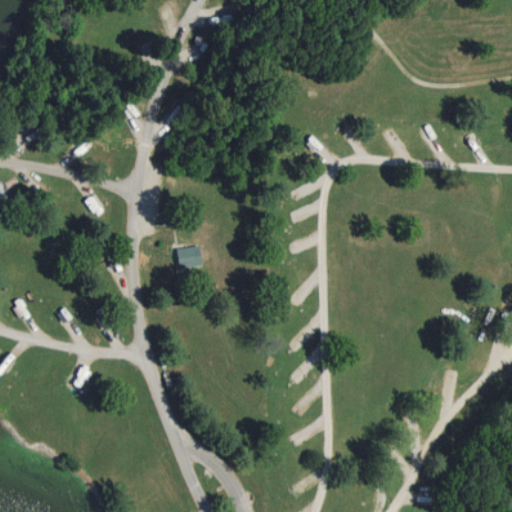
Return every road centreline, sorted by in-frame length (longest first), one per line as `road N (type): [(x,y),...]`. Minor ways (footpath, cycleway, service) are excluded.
road 1 (residential): [(402,511),(442,430),(511,358),(349,152),(324,161),(316,181),(329,427),(320,511)]
road 2 (residential): [(207,511),(162,408),(131,279),(143,128),(193,0)]
road 3 (residential): [(146,347),(111,351),(0,327),(19,158),(135,184)]
